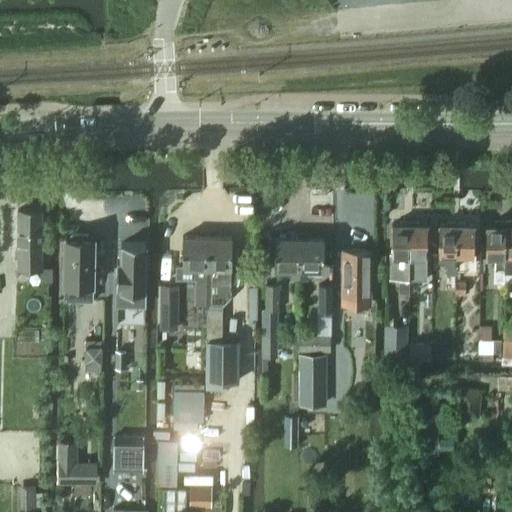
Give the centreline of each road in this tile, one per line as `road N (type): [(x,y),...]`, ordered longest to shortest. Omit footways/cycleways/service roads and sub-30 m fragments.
road 1 (unknown): [(208,141),(212,187),(235,228),(240,356),(227,511)]
road 2 (tertiary): [(165,124),(511,130)]
road 3 (tertiary): [(0,134),(165,124)]
road 4 (unclassified): [(165,124),(163,41),(171,0)]
